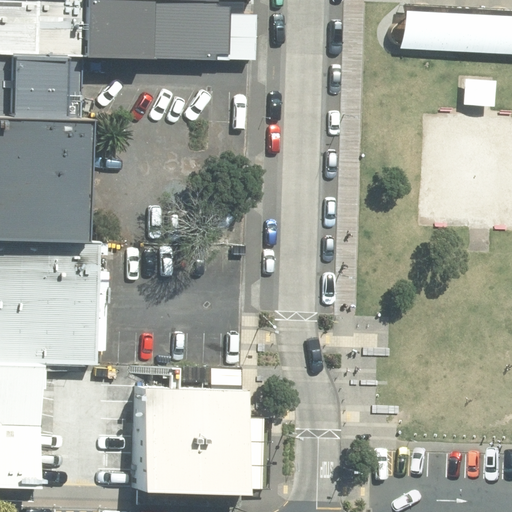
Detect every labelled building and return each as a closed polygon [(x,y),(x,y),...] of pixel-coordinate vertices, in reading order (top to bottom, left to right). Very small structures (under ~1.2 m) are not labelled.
[(0,0),(0,95),(70,96),(128,96),(128,0),(0,0)] [(511,18),(404,13),(402,48),(511,54),(511,18)] [(465,79),(464,104),(493,106),(495,81),(465,79)] [(0,95),(0,225),(70,225),(70,96),(0,95)] [(70,225),(0,225),(0,335),(11,336),(94,336),(94,226),(70,225)] [(11,336),(0,335),(0,466),(10,467),(11,336)] [(202,367),(170,365),(169,379),(202,380),(202,367)] [(231,381),(126,380),(126,497),(231,498),(231,381)]
